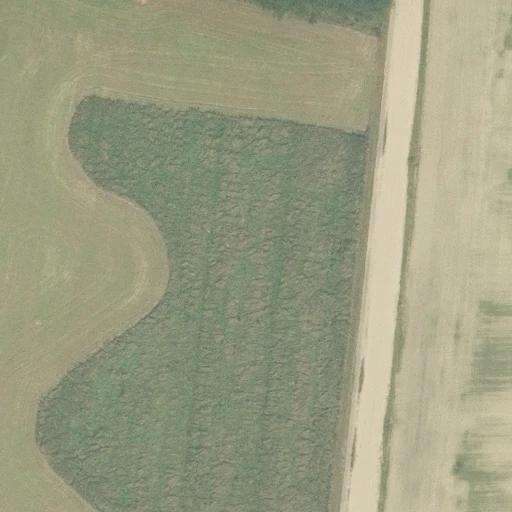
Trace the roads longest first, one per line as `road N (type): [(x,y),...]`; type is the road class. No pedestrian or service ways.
road 1 (track): [(408,0),(355,511)]
road 2 (track): [(282,0),(405,26)]
